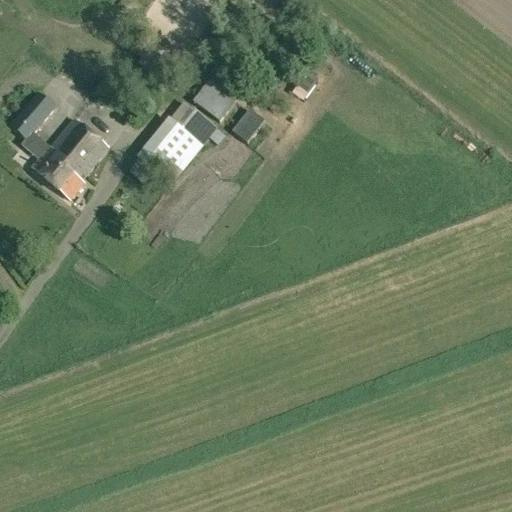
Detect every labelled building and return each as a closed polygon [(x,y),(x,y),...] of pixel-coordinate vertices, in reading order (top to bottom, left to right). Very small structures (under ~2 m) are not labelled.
[(143,69),(167,86),(179,69),(155,52),(143,69)] [(212,81),(193,105),(220,125),(228,114),(237,102),(212,81)] [(114,116),(86,90),(74,103),(102,129),(114,116)] [(32,170),(70,202),(85,185),(82,183),(109,150),(75,121),(51,150),(34,136),(56,110),(39,95),(10,129),(26,143),(22,148),(39,162),(32,170)] [(139,163),(170,188),(217,131),(188,107),(173,125),(171,124),(139,163)] [(233,134),(247,146),(265,123),(250,112),(233,134)]
